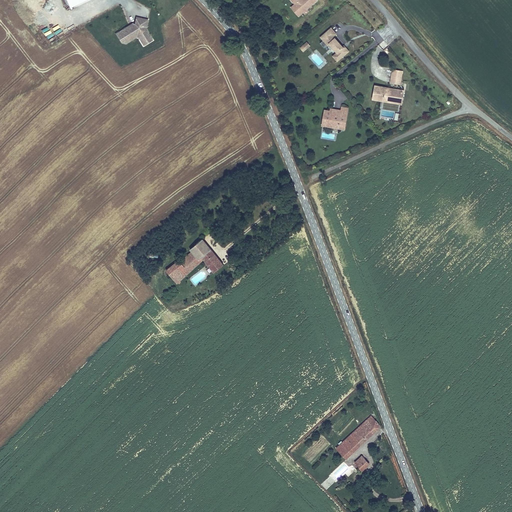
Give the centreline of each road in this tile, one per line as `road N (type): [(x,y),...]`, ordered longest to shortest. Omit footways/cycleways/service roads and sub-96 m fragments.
road 1 (secondary): [(203,0),(246,55),(421,511)]
road 2 (unclassified): [(471,108),(311,177)]
road 3 (tertiary): [(471,108),(373,0)]
